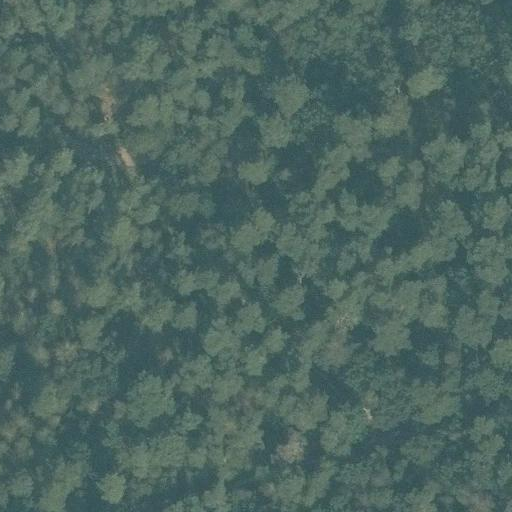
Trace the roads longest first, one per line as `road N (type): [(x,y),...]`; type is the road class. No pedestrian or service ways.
road 1 (track): [(81,511),(390,443),(119,179)]
road 2 (track): [(511,418),(390,443)]
